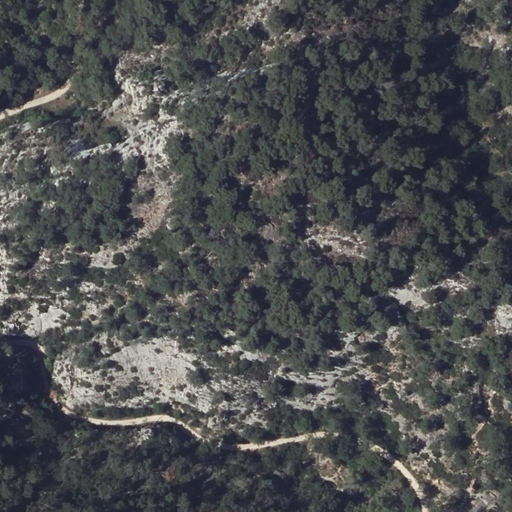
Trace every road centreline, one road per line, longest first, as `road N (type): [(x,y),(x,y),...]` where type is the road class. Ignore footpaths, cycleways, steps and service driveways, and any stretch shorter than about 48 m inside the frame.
road 1 (track): [(0,340),(27,350),(43,400),(62,417),(85,423),(153,415),(217,442),(251,446),(325,435),(356,440),(411,475),(427,511)]
road 2 (track): [(75,0),(70,75),(60,90),(0,119)]
